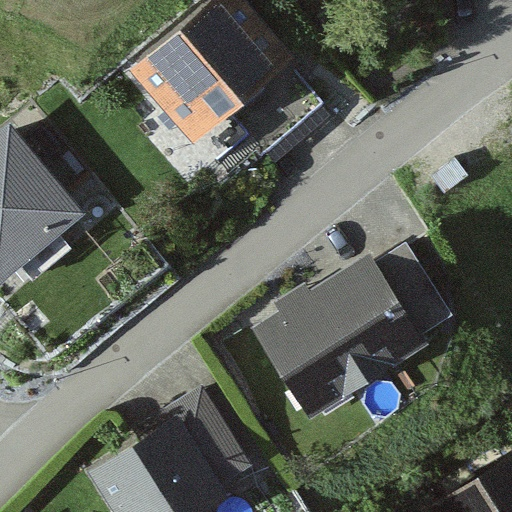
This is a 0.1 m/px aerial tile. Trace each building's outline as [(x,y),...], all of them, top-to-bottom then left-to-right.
[(294,36),(260,0),(199,0),(135,59),(196,125),(223,100),(277,51),(294,36)] [(277,51),(223,100),(268,149),(322,99),(277,51)] [(13,114),(0,124),(0,272),(86,199),(13,114)] [(409,233),(377,253),(424,327),(456,307),(409,233)] [(282,302),(254,319),(308,407),(427,333),(424,327),(377,253),(373,246),(313,283),(307,273),(276,292),(282,302)] [(205,383),(176,401),(220,469),(248,450),(205,383)] [(220,469),(176,401),(86,457),(121,511),(169,511),(225,477),(220,469)] [(511,511),(511,441),(430,495),(437,507),(429,511),(511,511)]
